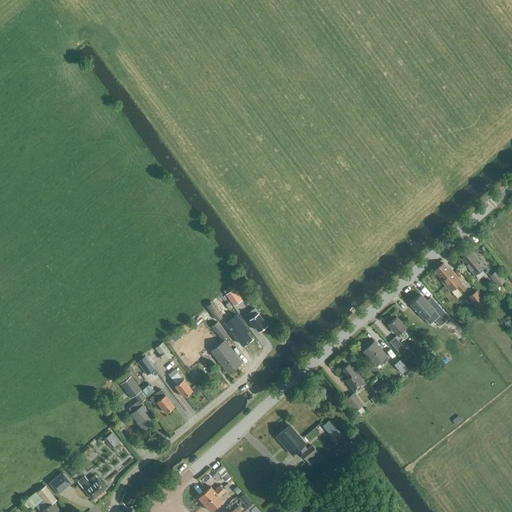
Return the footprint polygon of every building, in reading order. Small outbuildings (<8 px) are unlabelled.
[(464,229),(457,234),(463,242),(470,238),(464,229)] [(447,245),(451,252),(462,246),(458,239),(447,245)] [(484,274),(487,271),(484,267),(484,266),(471,250),(461,259),(474,274),(480,270),(484,274)] [(453,272),(451,273),(443,263),(434,270),(442,280),(441,281),(449,292),(455,287),(460,293),(466,289),(461,282),(453,272)] [(506,264),(499,268),(504,278),(511,274),(506,264)] [(490,276),(499,286),(504,282),(495,271),(490,276)] [(491,304),(498,297),(486,284),(479,291),(491,304)] [(242,300),(234,288),(232,289),(230,286),(223,291),(234,306),(242,300)] [(397,293),(391,299),(388,296),(379,305),(385,311),(401,297),(397,293)] [(480,312),(488,305),(478,293),(470,298),(480,312)] [(420,295),(410,304),(424,319),(429,314),(440,326),(449,318),(434,300),(429,305),(420,295)] [(254,308),(245,315),(258,332),(267,325),(254,308)] [(403,340),(407,336),(403,331),(406,328),(396,317),(387,325),(397,336),(399,335),(403,340)] [(221,339),(227,334),(218,322),(211,327),(221,339)] [(242,345),(251,339),(242,327),(233,333),(242,345)] [(165,343),(177,354),(183,347),(172,336),(165,343)] [(399,352),(404,347),(395,336),(389,342),(399,352)] [(228,373),(242,362),(225,340),(210,351),(228,373)] [(172,355),(163,342),(155,348),(160,355),(164,361),(172,355)] [(382,365),(389,359),(386,356),(374,342),(363,352),(375,366),(379,362),(382,365)] [(155,370),(145,356),(137,362),(147,375),(155,370)] [(354,393),(365,384),(355,372),(354,372),(348,365),(342,370),(348,377),(344,380),(354,393)] [(183,379),(175,369),(168,374),(176,385),(174,386),(183,397),(192,391),(183,379)] [(196,391),(206,381),(196,369),(185,379),(196,391)] [(142,405),(141,403),(143,402),(147,407),(149,405),(145,400),(146,399),(139,391),(141,390),(126,370),(117,377),(122,383),(121,384),(131,397),(134,395),(139,400),(129,408),(132,413),(131,414),(143,430),(155,421),(142,405)] [(383,382),(376,388),(380,393),(387,387),(383,382)] [(153,386),(147,389),(150,396),(157,393),(153,386)] [(156,401),(165,413),(174,407),(165,395),(161,390),(150,398),(154,404),(156,401)] [(355,411),(362,405),(353,394),(346,399),(355,411)] [(375,395),(370,399),(374,404),(379,400),(375,395)] [(458,416),(453,420),(456,424),(462,420),(458,416)] [(120,424),(109,436),(120,446),(131,434),(120,424)] [(316,451),(311,446),(307,449),(303,445),(305,444),(289,425),(276,436),(292,455),(298,449),(302,454),(301,455),(306,461),(310,465),(321,456),(316,451)] [(334,428),(328,433),(334,440),(340,435),(334,428)] [(150,440),(146,442),(150,450),(154,447),(150,440)] [(226,482),(231,478),(221,468),(217,471),(226,482)] [(49,484),(58,494),(70,484),(61,473),(49,484)] [(82,478),(77,482),(92,500),(106,489),(95,476),(87,483),(82,478)] [(198,498),(204,505),(222,488),(220,485),(214,491),(210,487),(198,498)] [(27,511),(35,506),(39,511),(60,511),(54,503),(57,500),(45,486),(37,492),(36,491),(19,504),(26,511),(27,511)] [(236,486),(233,490),(237,494),(241,491),(236,486)] [(222,488),(204,505),(210,511),(223,501),(219,497),(225,491),(222,488)] [(239,498),(246,506),(251,501),(244,493),(239,498)] [(246,506),(242,510),(243,511),(245,511),(254,504),(251,501),(246,506)]
